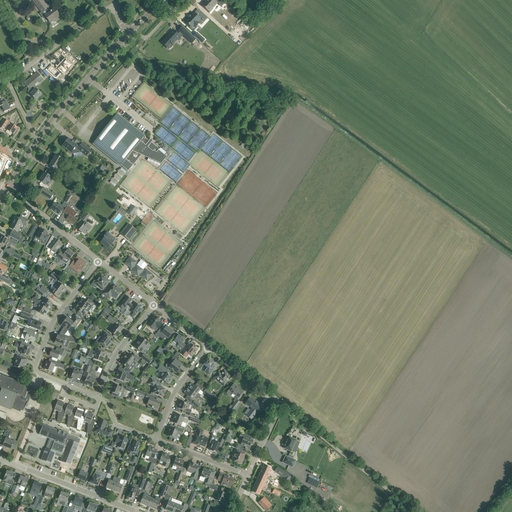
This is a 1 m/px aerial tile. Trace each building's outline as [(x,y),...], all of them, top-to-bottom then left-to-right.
[(51,11),(42,0),(33,0),(42,13),(45,11),(47,14),(44,16),(50,23),(53,20),(53,19),(54,18),(56,21),(61,17),(57,13),(59,12),(59,10),(58,9),(57,9),(56,9),(55,10),(54,9),(51,11)] [(205,2),(202,6),(210,13),(213,9),(217,3),(221,7),(224,4),(220,0),(208,0),(206,3),(205,2)] [(188,18),(185,22),(191,27),(193,25),(195,26),(198,23),(197,22),(201,18),(202,20),(203,21),(203,20),(205,22),(208,18),(201,12),(197,16),(193,13),(191,16),(191,15),(188,18)] [(241,19),(236,25),(240,28),(242,30),(241,30),(242,30),(245,32),(244,32),(245,33),(250,27),(241,19)] [(241,40),(225,26),(221,30),(237,44),(241,40)] [(169,36),(162,43),(167,47),(170,43),(172,45),(173,44),(175,41),(178,37),(179,37),(180,38),(183,35),(191,43),(195,39),(183,27),(179,31),(180,32),(177,35),(173,30),(169,35),(169,36)] [(64,61),(56,70),(52,66),(48,70),(56,78),(60,73),(58,72),(60,70),(64,74),(66,72),(69,69),(68,69),(71,66),(66,60),(65,61),(64,61)] [(30,78),(24,83),(29,89),(30,88),(33,91),(30,95),(36,100),(41,93),(35,89),(32,86),(37,82),(39,83),(43,79),(37,72),(30,78)] [(0,101),(0,100),(0,110),(3,109),(4,112),(6,111),(10,109),(6,101),(4,101),(3,100),(2,100),(1,100),(1,101),(0,101)] [(143,138),(144,137),(116,115),(93,143),(128,171),(133,165),(141,155),(161,164),(166,157),(158,150),(159,149),(151,143),(152,141),(150,140),(149,141),(145,138),(145,139),(143,138)] [(7,130),(8,131),(13,134),(17,127),(4,119),(0,125),(0,128),(3,130),(4,128),(7,130)] [(68,138),(62,146),(68,151),(67,152),(71,155),(74,151),(73,150),(75,147),(79,150),(80,148),(85,152),(83,154),(86,156),(91,150),(82,143),(79,147),(73,142),(74,142),(71,140),(68,138)] [(49,165),(49,166),(53,168),(55,170),(57,170),(55,174),(64,180),(66,177),(58,171),(65,161),(62,159),(60,158),(56,155),(54,159),(53,159),(54,159),(50,165),(49,165)] [(120,168),(109,182),(114,186),(125,171),(120,168)] [(51,178),(48,176),(44,173),(39,181),(48,186),(51,181),(52,179),(51,178)] [(43,188),(40,193),(50,200),(52,197),(53,198),(55,196),(55,195),(54,194),(52,193),(49,191),(48,190),(43,188)] [(89,189),(86,194),(92,198),(95,193),(89,189)] [(68,205),(68,204),(64,202),(62,206),(59,203),(57,205),(54,203),(50,208),(51,209),(53,211),(54,211),(58,214),(61,210),(64,212),(65,210),(68,205)] [(73,225),(76,221),(78,219),(74,216),(76,212),(68,205),(65,210),(64,212),(69,216),(66,219),(71,222),(70,223),(73,225)] [(133,205),(128,210),(133,214),(134,213),(137,209),(133,205)] [(86,213),(81,219),(84,222),(89,215),(86,213)] [(14,221),(10,228),(15,231),(17,232),(20,233),(24,225),(26,226),(27,225),(29,221),(21,216),(19,219),(15,217),(13,221),(14,221)] [(86,235),(89,231),(92,227),(86,222),(83,225),(79,230),(86,235)] [(128,224),(121,234),(129,240),(136,230),(128,224)] [(46,231),(42,229),(41,229),(40,229),(38,233),(37,232),(35,236),(36,237),(41,240),(40,243),(45,246),(50,236),(47,234),(48,233),(45,232),(46,231)] [(21,235),(12,231),(9,236),(10,236),(9,236),(12,238),(18,241),(21,235)] [(109,252),(112,249),(113,248),(109,245),(112,242),(115,238),(107,232),(104,237),(105,237),(100,243),(104,246),(103,247),(105,246),(106,247),(105,248),(109,252)] [(11,240),(2,236),(0,239),(0,243),(6,246),(8,243),(15,246),(18,241),(12,238),(11,240)] [(55,253),(59,248),(62,244),(56,240),(54,243),(50,240),(45,248),(47,249),(49,249),(51,250),(50,252),(50,255),(52,257),(55,253)] [(12,256),(14,253),(5,248),(3,252),(12,256)] [(56,257),(54,260),(58,263),(60,260),(61,261),(66,265),(69,261),(71,258),(74,254),(71,252),(72,252),(68,249),(64,254),(61,251),(58,255),(56,257)] [(147,281),(152,274),(145,269),(144,271),(143,271),(144,270),(143,270),(147,265),(141,260),(137,265),(136,265),(135,265),(137,262),(131,257),(125,264),(131,268),(131,269),(131,270),(132,271),(132,272),(138,276),(140,274),(141,275),(141,276),(147,281)] [(84,265),(86,263),(80,258),(76,263),(73,261),(69,266),(76,271),(78,269),(81,271),(85,266),(84,265)] [(57,282),(56,281),(58,278),(52,273),(50,276),(53,279),(49,284),(52,286),(62,293),(66,288),(62,285),(57,281),(57,282)] [(103,290),(110,281),(102,275),(100,275),(95,282),(98,284),(97,285),(103,290)] [(43,286),(42,286),(40,284),(38,284),(37,286),(45,293),(46,294),(49,290),(43,286)] [(45,293),(37,286),(35,285),(33,288),(36,291),(42,296),(45,293)] [(116,299),(119,295),(122,291),(115,285),(111,290),(108,287),(105,291),(103,294),(110,299),(112,296),(116,299)] [(58,299),(62,293),(52,286),(50,288),(51,289),(49,292),(58,299)] [(123,314),(124,315),(126,316),(129,316),(133,318),(138,311),(137,311),(141,307),(136,303),(133,307),(129,304),(132,300),(127,296),(123,301),(123,300),(120,304),(118,307),(121,309),(122,312),(123,314)] [(52,303),(48,300),(44,298),(42,301),(40,300),(37,302),(48,309),(49,310),(52,305),(51,304),(52,303)] [(95,304),(92,302),(88,299),(86,302),(82,299),(78,304),(85,309),(88,312),(95,304)] [(48,309),(37,302),(36,302),(35,303),(34,307),(36,308),(35,310),(39,313),(43,315),(44,313),(45,314),(48,309)] [(83,312),(85,309),(78,304),(74,309),(78,312),(76,315),(83,320),(86,317),(84,316),(85,313),(83,312)] [(24,308),(20,306),(19,310),(22,312),(30,315),(32,311),(25,308),(24,308)] [(34,316),(30,315),(22,312),(19,318),(28,321),(27,324),(30,326),(29,327),(39,331),(40,331),(41,328),(40,327),(41,325),(42,322),(37,320),(33,319),(34,316)] [(67,318),(61,325),(65,328),(62,334),(65,335),(68,336),(71,332),(75,327),(81,320),(79,319),(75,315),(71,321),(67,318)] [(110,316),(108,315),(106,317),(108,318),(107,319),(113,324),(116,320),(110,316)] [(160,321),(155,316),(154,317),(151,319),(152,320),(148,325),(153,329),(154,329),(156,331),(158,329),(162,324),(159,322),(160,321)] [(122,329),(118,326),(115,324),(110,331),(113,334),(117,337),(120,333),(122,329)] [(168,339),(171,335),(174,331),(167,325),(161,332),(161,333),(168,339)] [(34,331),(29,329),(25,328),(24,329),(24,330),(21,338),(34,343),(36,336),(33,335),(34,331)] [(110,336),(107,333),(105,332),(101,337),(100,336),(96,342),(97,343),(98,344),(100,345),(100,344),(103,346),(107,349),(109,346),(110,346),(113,343),(108,339),(110,336)] [(69,337),(65,335),(60,333),(59,336),(57,335),(54,343),(59,345),(67,348),(69,341),(68,341),(69,337)] [(175,339),(173,341),(178,345),(177,347),(181,351),(182,349),(185,345),(182,343),(185,340),(178,335),(175,339)] [(148,343),(146,341),(142,338),(137,344),(136,343),(134,346),(141,352),(148,343)] [(31,345),(26,343),(21,341),(19,347),(23,348),(21,353),(24,355),(29,356),(31,349),(29,349),(31,345)] [(185,348),(181,353),(186,357),(189,354),(192,356),(194,352),(195,353),(197,350),(195,348),(196,348),(195,347),(194,347),(191,345),(189,347),(186,346),(185,348)] [(91,351),(89,357),(91,357),(93,358),(97,360),(102,362),(105,355),(107,352),(102,350),(96,347),(94,352),(93,352),(91,351)] [(64,351),(61,350),(57,348),(55,351),(52,349),(51,352),(50,352),(49,354),(50,354),(49,356),(54,358),(57,359),(60,360),(62,356),(64,351)] [(125,359),(121,364),(125,367),(123,369),(127,372),(128,372),(129,370),(128,369),(134,361),(136,363),(140,358),(137,356),(134,353),(131,356),(128,353),(126,356),(124,358),(125,359)] [(145,361),(149,364),(152,360),(144,354),(141,357),(143,359),(145,361)] [(28,359),(23,357),(17,355),(15,359),(16,360),(14,366),(18,368),(22,370),(25,362),(26,363),(28,359)] [(173,358),(168,363),(171,366),(169,368),(176,373),(177,373),(178,373),(178,372),(179,372),(179,371),(178,370),(180,368),(179,367),(181,364),(176,359),(175,359),(173,358)] [(211,374),(215,369),(218,365),(215,362),(215,363),(208,358),(203,365),(207,368),(206,370),(211,374)] [(67,366),(59,363),(49,359),(48,362),(47,361),(44,369),(52,372),(54,366),(57,367),(57,366),(63,369),(63,367),(66,368),(67,366)] [(84,373),(81,382),(84,383),(84,385),(91,388),(95,380),(89,377),(90,375),(88,374),(91,367),(93,367),(95,362),(89,360),(87,365),(84,373)] [(169,371),(162,366),(161,365),(157,370),(162,373),(159,377),(160,378),(159,379),(163,381),(168,384),(172,378),(170,377),(172,374),(169,371)] [(72,375),(70,379),(76,381),(77,377),(81,378),(80,379),(82,375),(84,371),(77,369),(74,368),(73,371),(72,371),(71,371),(71,374),(71,375),(72,375)] [(129,374),(127,372),(123,369),(121,373),(118,372),(115,379),(124,382),(126,377),(128,378),(130,379),(131,375),(129,374)] [(224,386),(226,384),(229,380),(228,379),(229,378),(228,378),(229,376),(227,374),(228,373),(224,370),(221,374),(218,372),(214,378),(224,386)] [(34,388),(6,377),(0,374),(0,390),(0,391),(0,405),(11,410),(11,408),(20,412),(21,410),(23,411),(25,406),(26,403),(28,403),(34,388)] [(151,378),(148,384),(155,387),(153,393),(151,392),(150,395),(152,396),(155,397),(156,394),(157,395),(162,396),(165,389),(156,386),(156,385),(155,384),(157,381),(156,381),(152,379),(151,378)] [(111,395),(117,397),(118,395),(120,391),(121,392),(123,389),(133,393),(133,394),(134,395),(136,390),(134,389),(126,386),(122,384),(120,388),(113,385),(110,392),(112,392),(111,395)] [(200,390),(196,387),(192,384),(192,385),(191,384),(188,387),(189,388),(188,389),(199,397),(203,393),(203,392),(200,390)] [(237,387),(237,386),(235,384),(234,384),(234,385),(233,384),(230,388),(227,393),(231,396),(233,394),(238,398),(243,392),(243,391),(242,392),(237,388),(237,387)] [(146,393),(138,390),(136,389),(136,390),(134,395),(136,396),(149,401),(147,405),(152,407),(151,408),(153,408),(157,409),(160,402),(154,400),(155,397),(146,393)] [(188,390),(187,389),(184,392),(185,393),(184,394),(192,400),(195,397),(197,399),(198,399),(199,397),(188,389),(188,390)] [(211,399),(214,395),(206,389),(203,392),(203,393),(211,399)] [(247,415),(248,416),(251,419),(262,406),(256,402),(255,402),(249,398),(245,403),(252,408),(247,415)] [(232,413),(240,403),(237,400),(232,406),(231,405),(227,410),(228,410),(226,412),(230,416),(232,413)] [(64,414),(66,410),(62,409),(64,403),(58,401),(54,410),(58,411),(57,422),(60,423),(64,414)] [(187,401),(186,402),(181,401),(181,402),(180,402),(179,406),(178,406),(177,408),(182,410),(181,413),(191,417),(194,418),(195,415),(190,414),(192,410),(191,410),(193,405),(192,404),(187,401)] [(70,427),(74,418),(75,414),(72,412),(74,407),(68,404),(66,410),(64,414),(68,415),(67,426),(70,427)] [(80,431),(84,421),(85,418),(81,416),(84,411),(78,408),(75,414),(74,418),(78,419),(77,429),(80,431)] [(90,435),(93,426),(95,421),(91,420),(94,414),(87,412),(85,418),(84,421),(88,423),(87,433),(90,435)] [(184,417),(176,415),(175,414),(172,423),(181,426),(185,427),(186,424),(187,424),(188,420),(184,418),(184,417)] [(111,438),(112,436),(113,431),(108,429),(107,430),(104,429),(107,422),(100,420),(98,425),(97,425),(94,432),(103,435),(111,438)] [(43,424),(39,435),(49,439),(50,439),(47,449),(45,448),(41,460),(43,461),(44,460),(50,463),(51,464),(55,455),(56,453),(62,455),(62,458),(60,461),(71,465),(72,462),(79,444),(80,439),(70,435),(70,436),(68,435),(68,434),(43,424)] [(169,432),(168,431),(166,434),(167,435),(167,436),(175,439),(176,436),(177,436),(178,436),(178,434),(181,435),(183,430),(175,427),(174,430),(170,428),(169,432)] [(191,442),(191,443),(196,445),(199,446),(200,445),(205,447),(206,442),(208,438),(201,436),(203,431),(198,429),(196,434),(195,433),(194,434),(193,438),(191,442)] [(17,442),(13,441),(13,442),(8,439),(10,433),(5,431),(2,439),(3,439),(3,437),(6,438),(3,446),(10,449),(11,448),(14,449),(17,442)] [(251,437),(247,435),(241,433),(239,438),(243,439),(241,445),(249,448),(252,441),(249,440),(251,437)] [(115,443),(114,446),(117,447),(117,448),(120,449),(120,448),(123,449),(126,443),(127,443),(128,440),(127,440),(127,439),(122,437),(121,436),(120,438),(117,436),(115,441),(115,443)] [(299,442),(296,441),(296,440),(289,437),(283,448),(291,452),(291,451),(295,453),(299,442)] [(221,450),(223,445),(225,441),(220,439),(219,443),(213,441),(211,446),(210,450),(216,453),(218,449),(221,450)] [(138,450),(139,449),(140,444),(134,441),(133,445),(129,444),(128,449),(125,454),(124,459),(126,460),(128,455),(131,456),(132,452),(137,454),(139,450),(138,450)] [(103,446),(101,451),(110,455),(113,450),(103,446)] [(145,455),(144,458),(148,460),(148,461),(155,464),(157,459),(154,458),(157,450),(149,447),(148,448),(147,448),(146,451),(147,451),(147,452),(145,455)] [(241,464),(244,459),(242,458),(245,452),(244,452),(236,449),(235,453),(236,453),(233,461),(241,464)] [(166,454),(166,453),(163,452),(163,453),(163,452),(161,457),(159,460),(163,462),(162,466),(168,468),(169,463),(171,459),(168,458),(169,455),(166,454)] [(225,457),(226,454),(221,452),(218,459),(225,461),(226,458),(225,457)] [(296,461),(285,456),(282,463),(293,467),(296,461)] [(181,469),(182,467),(184,461),(176,458),(173,466),(172,469),(176,470),(175,472),(179,473),(176,480),(180,482),(183,473),(179,472),(181,469)] [(83,469),(85,464),(82,463),(80,468),(79,471),(80,471),(78,478),(85,481),(88,474),(82,472),(83,469)] [(195,464),(192,463),(191,464),(190,463),(187,471),(192,473),(190,478),(196,480),(197,477),(201,467),(194,465),(195,464)] [(271,468),(268,467),(264,465),(257,480),(265,483),(271,468)] [(291,476),(277,467),(274,471),(284,478),(284,479),(288,481),(291,476)] [(215,473),(211,471),(203,468),(200,476),(206,479),(204,483),(211,485),(215,473)] [(7,471),(3,481),(6,482),(6,483),(12,486),(14,480),(12,479),(12,478),(14,474),(7,471)] [(103,481),(106,474),(101,472),(100,474),(95,472),(93,477),(90,483),(98,486),(100,480),(103,481)] [(233,478),(223,474),(220,473),(219,474),(217,480),(221,481),(222,481),(220,485),(230,488),(233,480),(232,479),(233,478)] [(309,475),(306,483),(317,487),(319,479),(309,475)] [(26,486),(26,484),(28,479),(20,476),(17,486),(14,485),(12,490),(11,491),(12,491),(10,494),(14,495),(15,492),(17,493),(19,487),(20,488),(21,484),(26,486)] [(113,490),(117,478),(114,477),(112,481),(109,480),(106,488),(113,490)] [(122,485),(119,484),(121,479),(117,478),(113,490),(119,493),(121,488),(122,485)] [(273,485),(280,488),(283,482),(280,481),(275,479),(273,485)] [(268,484),(265,483),(257,480),(252,492),(259,495),(263,487),(266,488),(268,484)] [(39,491),(40,489),(42,485),(34,482),(32,486),(32,488),(29,494),(36,497),(33,505),(30,505),(29,507),(35,510),(40,496),(38,495),(38,494),(39,491)] [(210,488),(209,488),(217,491),(216,493),(219,494),(216,501),(219,501),(223,503),(225,499),(224,499),(226,493),(223,492),(225,489),(220,488),(211,484),(210,488)] [(166,493),(169,486),(164,485),(163,488),(160,496),(164,498),(166,493)] [(53,495),(53,494),(55,490),(47,487),(45,491),(45,492),(44,496),(47,497),(52,498),(53,495)] [(130,493),(128,498),(129,498),(129,499),(131,499),(132,500),(133,499),(134,500),(135,497),(138,498),(141,492),(139,491),(138,490),(132,488),(130,493)] [(66,502),(67,500),(69,495),(61,492),(59,497),(58,499),(57,504),(60,505),(62,500),(66,502)] [(148,506),(151,498),(147,497),(148,494),(144,493),(142,499),(140,503),(148,506)] [(170,511),(172,511),(176,504),(171,502),(172,498),(166,495),(165,498),(163,503),(167,504),(165,510),(170,511)] [(39,508),(43,498),(40,496),(35,510),(38,511),(39,508)] [(66,511),(73,511),(74,509),(80,511),(82,508),(80,507),(81,505),(83,500),(75,497),(73,502),(73,504),(71,508),(69,507),(66,511)] [(156,509),(158,505),(160,499),(156,497),(155,500),(151,498),(148,506),(156,509)] [(258,503),(266,511),(271,506),(263,498),(258,503)] [(94,511),(97,506),(89,503),(88,506),(85,505),(84,509),(82,511),(85,511),(87,510),(93,511),(94,511)] [(185,511),(187,509),(188,506),(182,503),(181,506),(176,504),(172,511),(185,511)]
